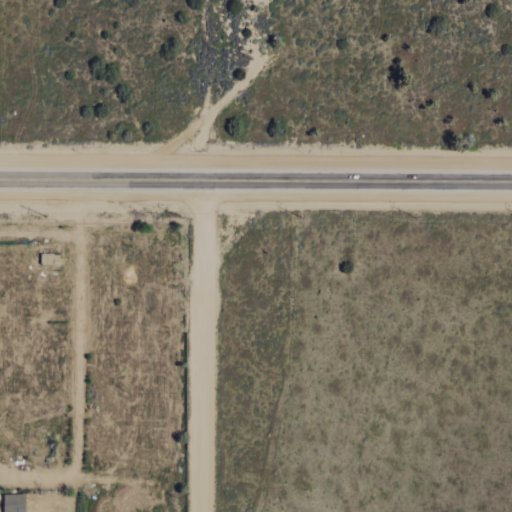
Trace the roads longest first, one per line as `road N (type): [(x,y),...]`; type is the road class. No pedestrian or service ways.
road 1 (secondary): [(0,180),(511,182)]
road 2 (track): [(201,181),(206,511)]
